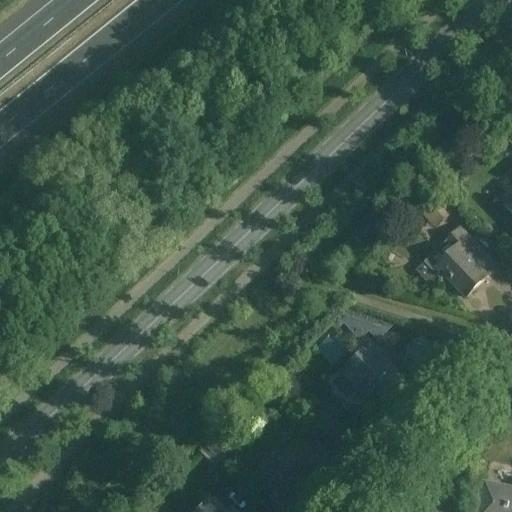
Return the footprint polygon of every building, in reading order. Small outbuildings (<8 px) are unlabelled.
[(453,212),(440,198),(422,216),(436,229),(453,212)] [(424,265),(416,273),(433,290),(441,282),(442,283),(447,278),(467,298),(497,270),(460,230),(449,241),(457,249),(438,268),(432,273),(424,265)] [(390,327),(376,322),(367,331),(376,341),(390,327)] [(438,361),(417,339),(395,359),(416,381),(438,361)] [(334,382),(334,385),(344,396),(348,396),(355,389),(364,399),(372,392),(387,408),(409,388),(386,364),(383,366),(367,349),(370,346),(369,345),(340,373),(342,375),(334,382)] [(279,394),(286,387),(280,381),(273,389),(279,394)] [(328,455),(304,432),(280,456),(276,452),(248,480),(280,511),(281,511),(308,485),(303,480),(328,455)] [(225,459),(209,443),(199,453),(216,469),(225,459)] [(511,511),(511,490),(485,485),(479,511),(511,511)] [(228,511),(216,511),(207,503),(197,511),(229,511),(228,511)]
